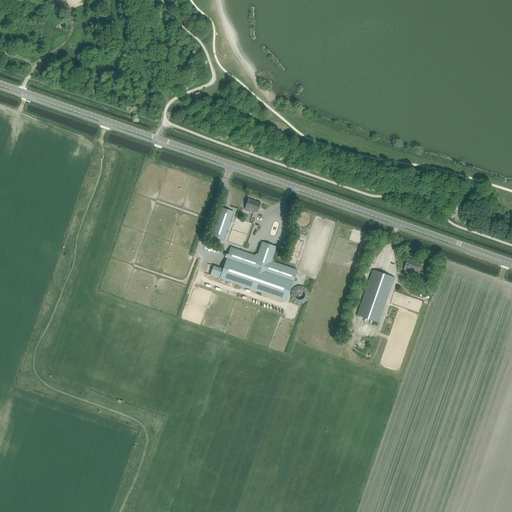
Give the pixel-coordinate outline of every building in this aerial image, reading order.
[(261,203),(248,199),(245,209),(257,213),(261,203)] [(232,212),(222,208),(212,237),(223,240),(232,212)] [(297,226),(299,227),(302,228),(305,227),(308,226),(309,223),(310,221),(310,218),(309,216),(307,214),(304,213),(302,212),(299,213),(297,214),(295,216),(294,219),(294,221),(295,224),(297,226)] [(220,279),(239,285),(286,302),(293,281),(297,271),(274,263),(271,257),(274,247),(264,243),(260,253),(254,256),(230,248),(223,269),(220,279)] [(418,275),(422,264),(412,260),(408,258),(405,267),(412,269),(410,272),(418,275)] [(357,316),(379,324),(395,278),(373,270),(357,316)]
